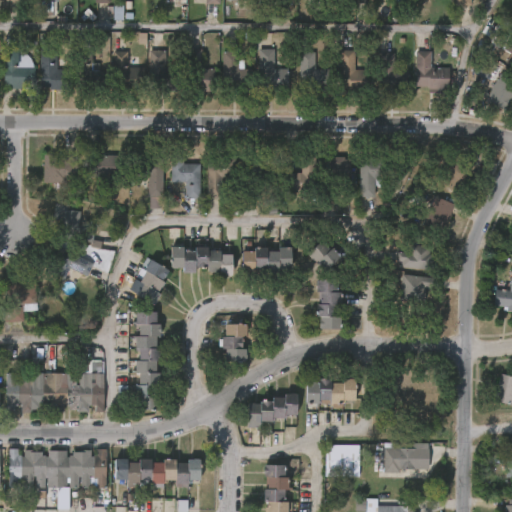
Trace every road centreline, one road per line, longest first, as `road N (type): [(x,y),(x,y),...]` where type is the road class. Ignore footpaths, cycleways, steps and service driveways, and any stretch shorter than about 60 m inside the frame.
road 1 (residential): [(511,346),(365,339),(331,346),(160,429),(0,432)]
road 2 (residential): [(0,124),(434,119),(511,131)]
road 3 (tertiary): [(467,511),(478,247),(511,173)]
road 4 (residential): [(194,417),(194,335),(219,302),(284,306),(306,357)]
